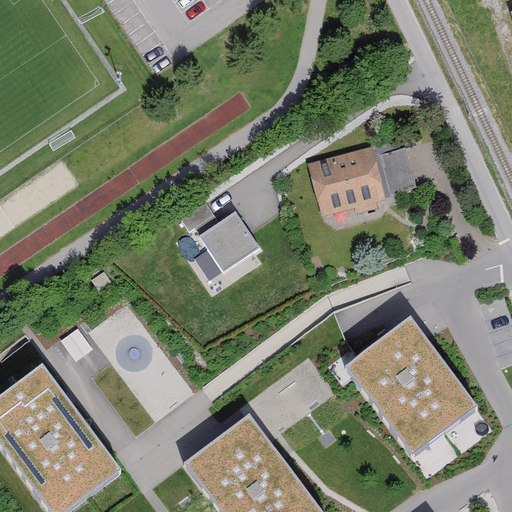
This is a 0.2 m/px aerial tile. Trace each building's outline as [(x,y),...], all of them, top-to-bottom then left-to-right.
[(384,201),(371,154),(312,170),(324,216),(355,208),(356,214),(375,209),(373,204),(384,201)] [(224,272),(258,250),(236,217),(202,239),(224,272)] [(413,320),(350,368),(415,452),(478,404),(413,320)] [(44,372),(0,404),(0,443),(50,511),(77,511),(123,479),(44,372)] [(325,511),(252,414),(189,461),(227,511),(325,511)]
